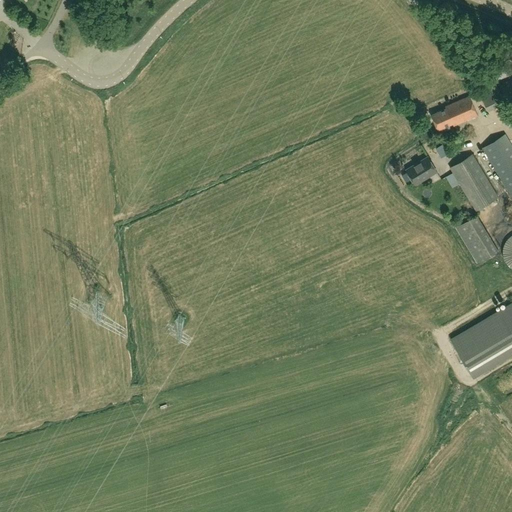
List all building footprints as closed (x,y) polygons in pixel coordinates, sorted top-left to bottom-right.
[(511,98),(511,78),(499,84),(508,101),(511,98)] [(506,102),(498,86),(481,94),(488,110),(506,102)] [(478,115),(469,96),(445,106),(446,108),(432,115),(438,130),(444,127),(446,131),(451,128),(449,125),(453,123),(454,126),(478,115)] [(511,140),(511,139),(510,140),(506,133),(483,147),(511,193),(511,140)] [(500,196),(473,154),(451,168),(478,210),(500,196)] [(415,185),(438,172),(428,155),(406,169),(415,185)] [(455,227),(477,263),(498,250),(477,214),(455,227)] [(510,275),(511,273),(511,237),(499,242),(510,275)] [(472,374),(511,350),(511,303),(451,340),(472,374)]
